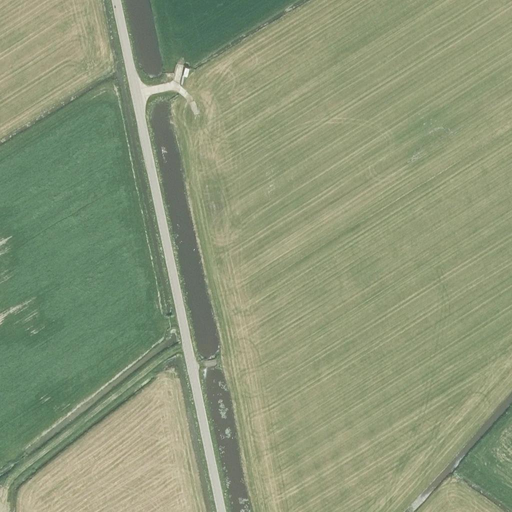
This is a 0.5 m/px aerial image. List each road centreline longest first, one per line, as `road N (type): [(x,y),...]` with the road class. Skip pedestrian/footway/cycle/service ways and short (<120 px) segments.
road 1 (unclassified): [(221,511),(115,0)]
road 2 (track): [(187,346),(24,468),(4,495)]
